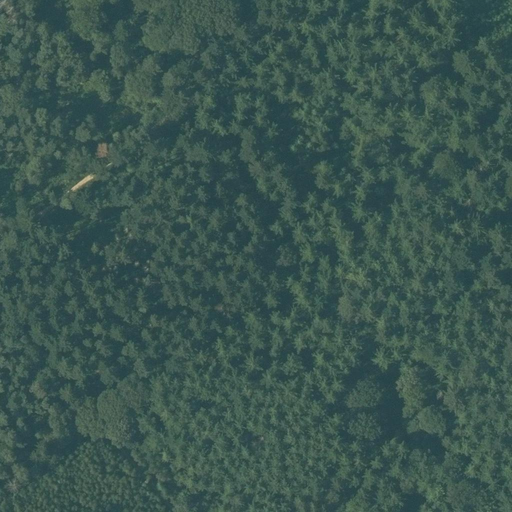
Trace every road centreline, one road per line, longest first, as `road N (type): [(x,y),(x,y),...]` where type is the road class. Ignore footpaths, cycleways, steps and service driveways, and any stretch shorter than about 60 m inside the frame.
road 1 (track): [(0,238),(306,0)]
road 2 (track): [(174,511),(0,309)]
